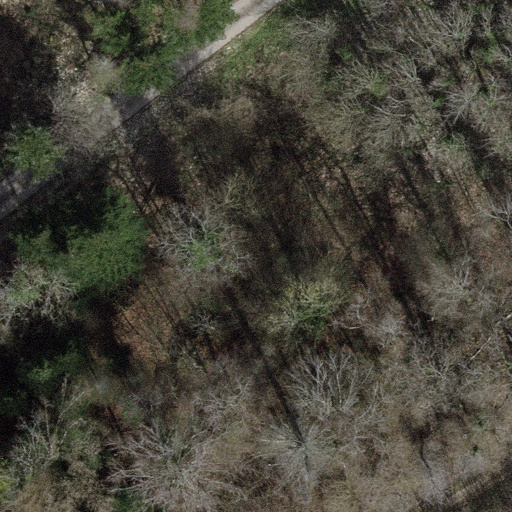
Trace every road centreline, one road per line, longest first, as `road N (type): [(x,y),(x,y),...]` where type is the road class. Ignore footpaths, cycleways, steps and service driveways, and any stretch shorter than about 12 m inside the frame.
road 1 (track): [(0,196),(254,0)]
road 2 (track): [(511,447),(407,511)]
